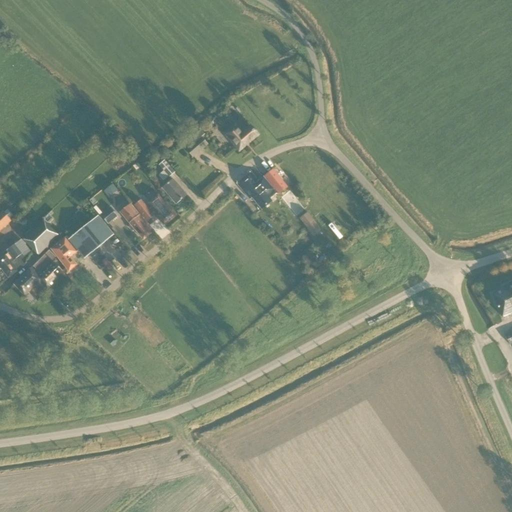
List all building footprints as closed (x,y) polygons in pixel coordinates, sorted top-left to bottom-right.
[(242,135),(234,125),(226,132),(240,148),(258,133),(252,126),(242,135)] [(191,145),(187,149),(193,156),(202,148),(200,146),(206,141),(198,131),(188,140),(191,145)] [(107,160),(116,169),(124,162),(116,152),(107,160)] [(159,165),(170,177),(175,173),(165,160),(159,165)] [(288,188),(274,170),(265,176),(279,194),(288,188)] [(237,184),(249,199),(251,198),(261,210),(271,202),(269,199),(275,194),(262,178),(258,182),(250,173),(237,184)] [(186,195),(172,179),(163,188),(177,204),(186,195)] [(113,194),(118,190),(113,184),(108,188),(113,194)] [(296,216),(305,209),(290,190),(281,197),(296,216)] [(158,195),(148,203),(158,215),(157,216),(164,225),(175,215),(158,195)] [(90,201),(93,206),(98,202),(94,197),(90,201)] [(149,210),(141,200),(135,206),(148,221),(154,216),(153,214),(156,212),(152,207),(149,210)] [(120,212),(143,240),(154,231),(130,203),(120,212)] [(101,215),(108,224),(118,216),(111,207),(101,215)] [(0,213),(0,231),(12,221),(3,211),(0,213)] [(70,257),(78,251),(84,259),(114,235),(98,215),(69,239),(67,237),(63,240),(51,249),(69,271),(77,265),(70,257)] [(23,238),(40,256),(59,237),(42,219),(23,238)] [(0,233),(0,240),(3,244),(20,229),(14,221),(0,233)] [(21,240),(3,254),(4,256),(0,259),(0,269),(0,270),(1,269),(8,278),(25,265),(21,260),(30,252),(21,240)] [(14,285),(25,295),(40,280),(49,289),(59,279),(56,277),(63,271),(52,260),(55,257),(50,251),(30,270),(30,269),(14,285)] [(492,293),(503,317),(509,315),(510,317),(511,315),(511,281),(502,287),(503,288),(492,293)] [(41,296),(46,291),(42,287),(37,292),(41,296)]
